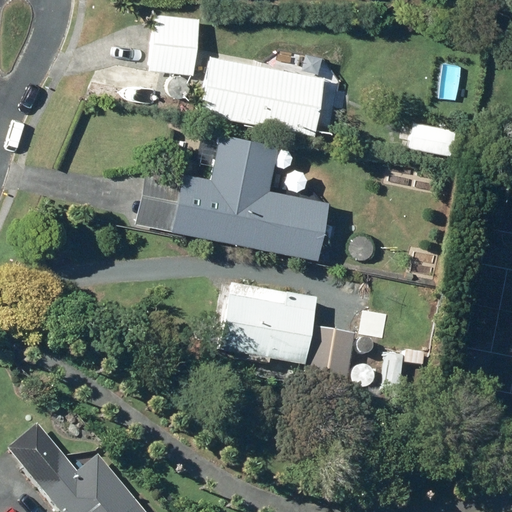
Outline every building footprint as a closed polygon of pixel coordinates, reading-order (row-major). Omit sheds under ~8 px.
[(147,12),(141,67),(185,72),(191,17),(147,12)] [(485,34),(446,28),(437,82),(476,89),(485,34)] [(191,111),(304,133),(319,58),(278,50),(274,68),(202,54),(191,111)] [(108,62),(104,84),(151,95),(156,73),(108,62)] [(401,145),(441,152),(443,143),(455,145),(458,130),(405,120),(401,145)] [(139,164),(127,220),(305,256),(310,233),(324,236),(326,225),(312,222),(317,200),(259,189),(268,142),(211,130),(201,177),(139,164)] [(376,239),(348,234),(344,256),(372,261),(376,239)] [(241,355),(240,360),(261,363),(262,358),(296,365),(308,298),(222,283),(210,349),(241,355)] [(351,321),(349,333),(368,337),(370,325),(351,321)] [(307,326),(299,376),(337,383),(346,333),(307,326)] [(403,354),(386,352),(383,390),(400,391),(403,354)] [(0,448),(52,511),(137,511),(90,456),(70,473),(29,424),(0,448)]
